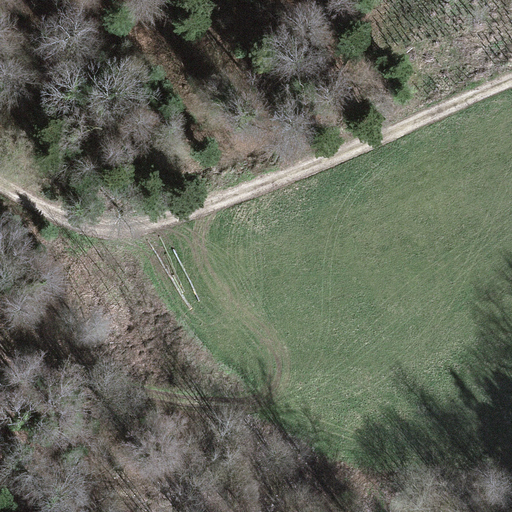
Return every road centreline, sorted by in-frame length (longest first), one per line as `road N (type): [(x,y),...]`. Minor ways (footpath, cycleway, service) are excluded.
road 1 (track): [(0,352),(157,395),(216,406),(261,403),(316,382),(511,220)]
road 2 (track): [(0,189),(80,220),(137,226),(215,202),(511,78)]
